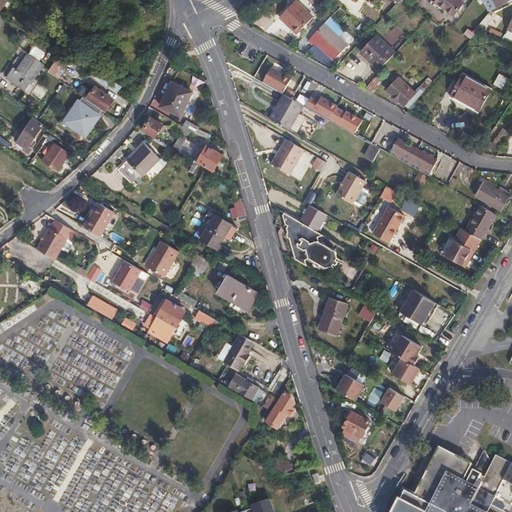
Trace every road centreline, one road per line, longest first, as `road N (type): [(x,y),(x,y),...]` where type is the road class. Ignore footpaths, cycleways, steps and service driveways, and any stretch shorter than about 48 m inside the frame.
road 1 (residential): [(188,16),(227,108),(304,380),(351,511)]
road 2 (residential): [(188,16),(224,18),(477,161),(511,165)]
road 3 (residential): [(451,366),(362,511)]
road 4 (unknown): [(227,108),(335,163)]
